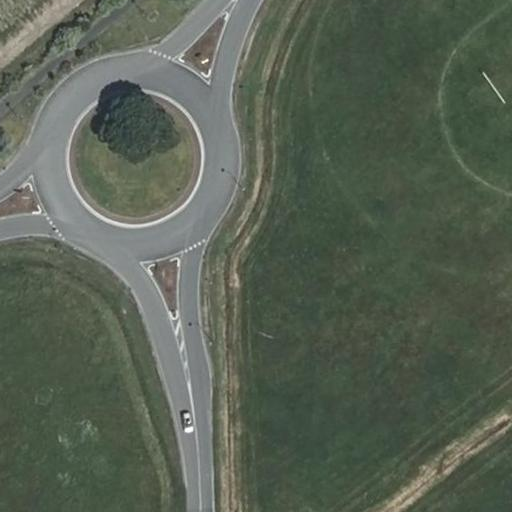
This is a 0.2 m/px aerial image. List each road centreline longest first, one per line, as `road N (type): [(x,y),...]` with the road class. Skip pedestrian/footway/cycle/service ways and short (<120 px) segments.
road 1 (secondary): [(158,242),(182,330),(206,511)]
road 2 (secondary): [(158,242),(206,209),(221,154),(198,102),(174,85)]
road 3 (secondary): [(174,85),(149,77),(96,87),(60,126),(55,179)]
road 4 (secondary): [(55,179),(82,224),(105,238),(158,242)]
